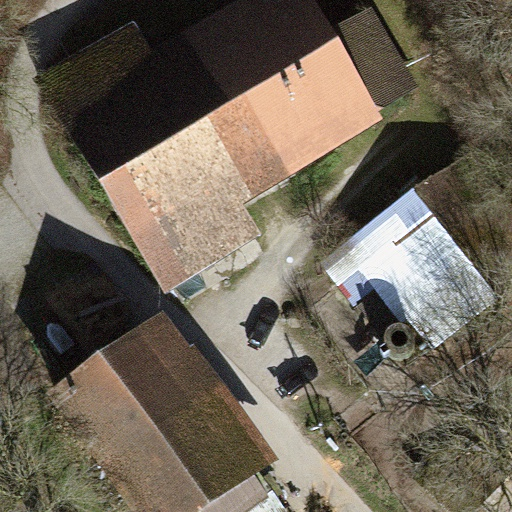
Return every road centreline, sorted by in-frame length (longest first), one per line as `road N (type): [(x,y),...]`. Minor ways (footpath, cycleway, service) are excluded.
road 1 (unknown): [(258,402),(291,280),(321,231),(437,123),(441,96),(407,47),(354,0)]
road 2 (track): [(97,0),(42,110)]
